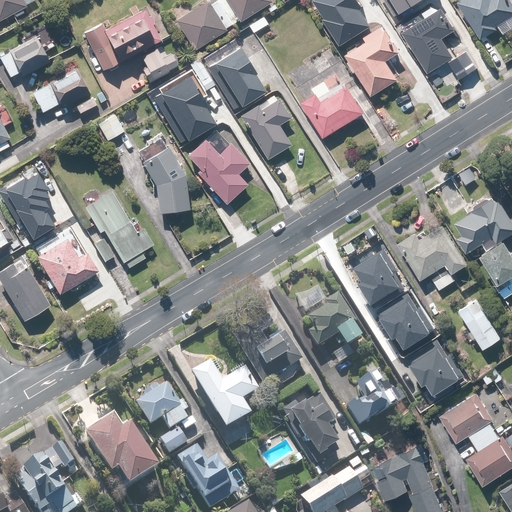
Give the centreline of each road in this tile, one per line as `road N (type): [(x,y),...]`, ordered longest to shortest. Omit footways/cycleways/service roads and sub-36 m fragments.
road 1 (tertiary): [(9,405),(511,98)]
road 2 (unknown): [(0,158),(127,84)]
